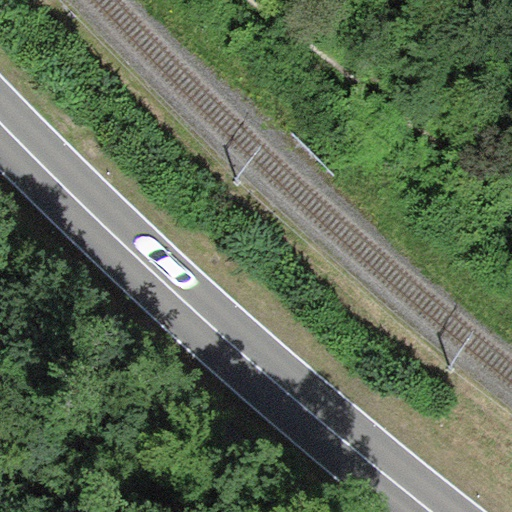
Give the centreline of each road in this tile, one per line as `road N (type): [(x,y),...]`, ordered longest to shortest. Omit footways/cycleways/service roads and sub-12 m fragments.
road 1 (primary): [(420,511),(234,359),(0,131)]
road 2 (track): [(265,0),(511,197)]
